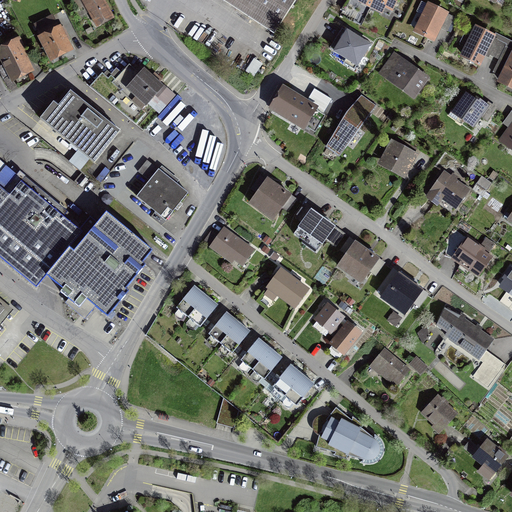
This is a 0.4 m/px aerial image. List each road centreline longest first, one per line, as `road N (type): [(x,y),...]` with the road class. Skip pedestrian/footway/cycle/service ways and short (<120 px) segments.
road 1 (residential): [(454,510),(443,470),(178,253)]
road 2 (secondary): [(111,425),(454,510)]
road 3 (residential): [(241,132),(511,328)]
road 4 (residential): [(141,33),(0,109)]
road 5 (unclassified): [(328,0),(241,132)]
road 6 (unclassified): [(241,132),(224,100),(141,33)]
road 7 (residential): [(0,281),(112,363)]
road 8 (residential): [(178,253),(241,132)]
road 9 (residential): [(112,363),(178,253)]
road 10 (residential): [(511,102),(404,46)]
